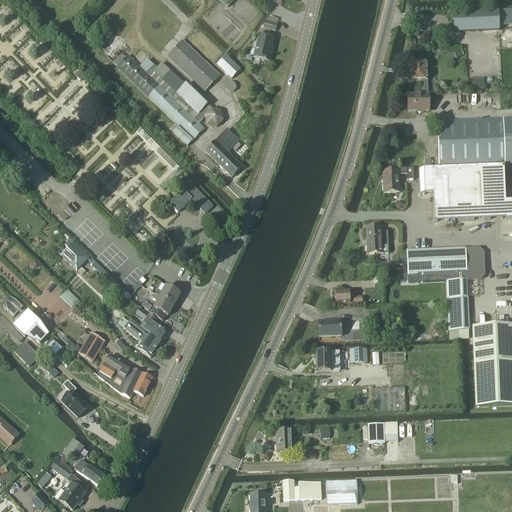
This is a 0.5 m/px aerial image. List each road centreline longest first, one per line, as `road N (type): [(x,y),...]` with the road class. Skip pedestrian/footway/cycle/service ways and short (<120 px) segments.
road 1 (tertiary): [(192,511),(317,245),(364,117),(394,0)]
road 2 (secondary): [(112,511),(255,201),(314,0)]
